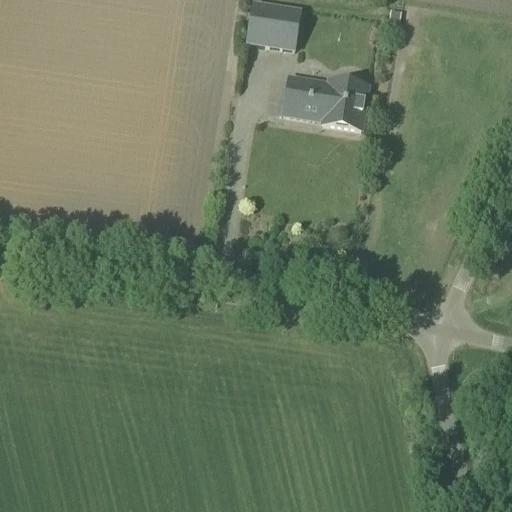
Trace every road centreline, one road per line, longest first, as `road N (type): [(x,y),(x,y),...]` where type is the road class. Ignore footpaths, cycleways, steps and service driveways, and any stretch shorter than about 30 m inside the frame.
road 1 (unclassified): [(0,268),(442,332)]
road 2 (unclassified): [(466,511),(440,396),(442,332)]
road 3 (unclassified): [(442,332),(511,171)]
